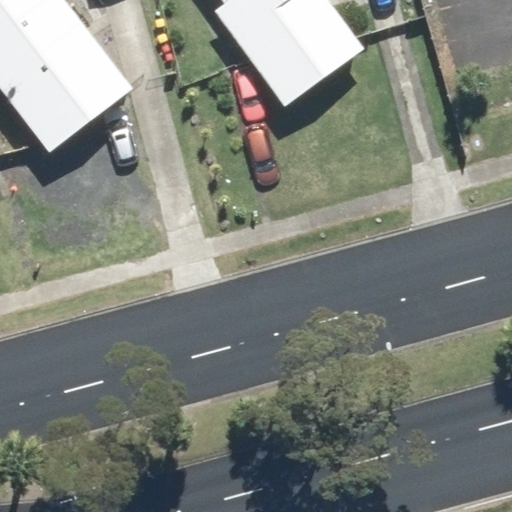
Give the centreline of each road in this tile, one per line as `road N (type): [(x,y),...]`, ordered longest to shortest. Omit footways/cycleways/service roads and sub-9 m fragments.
road 1 (primary): [(0,410),(511,271)]
road 2 (primary): [(511,424),(192,511)]
